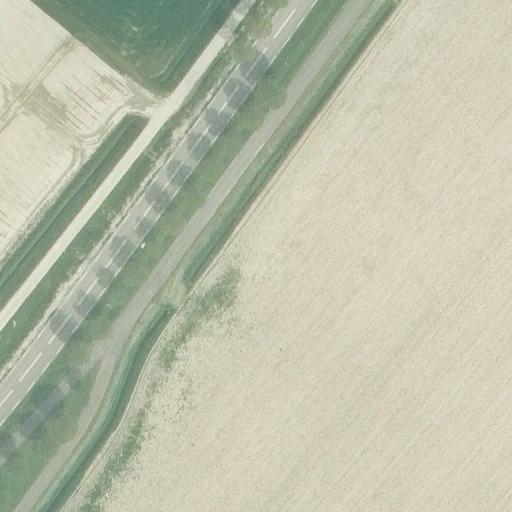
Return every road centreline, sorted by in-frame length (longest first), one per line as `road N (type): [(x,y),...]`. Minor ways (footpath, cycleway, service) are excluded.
road 1 (unclassified): [(25,511),(91,419),(122,326),(365,0)]
road 2 (tertiary): [(0,404),(301,0)]
road 3 (unclassified): [(0,319),(246,0)]
